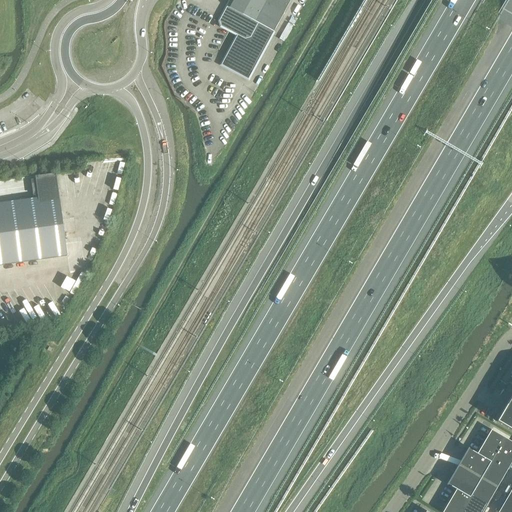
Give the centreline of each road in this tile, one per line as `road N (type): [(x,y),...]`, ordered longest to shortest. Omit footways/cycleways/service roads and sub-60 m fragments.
road 1 (motorway): [(465,0),(164,511)]
road 2 (motorway): [(420,0),(131,511)]
road 3 (motorway): [(244,511),(511,57)]
road 4 (secondary): [(0,494),(159,218),(163,140),(136,71)]
road 5 (secondary): [(114,87),(142,124),(142,207),(109,279),(0,459)]
road 6 (motorway): [(291,511),(511,203)]
road 7 (unclassified): [(511,336),(390,511)]
road 8 (secondary): [(121,0),(68,31),(69,72),(90,87)]
